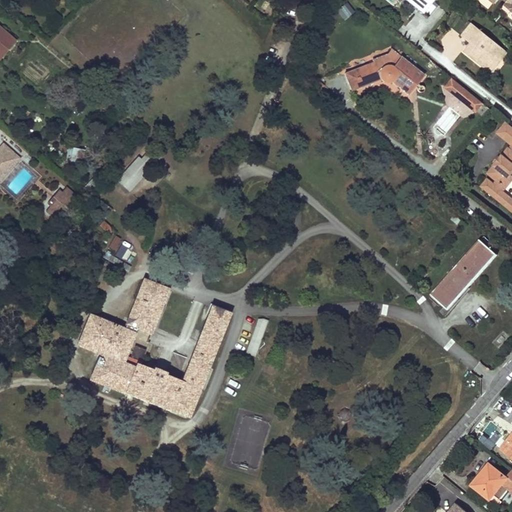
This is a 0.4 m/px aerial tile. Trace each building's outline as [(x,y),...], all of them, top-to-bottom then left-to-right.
[(437,4),(440,0),(439,0),(410,0),(423,10),(431,0),(437,4)] [(429,14),(437,4),(431,0),(423,10),(429,14)] [(270,15),(274,6),(264,2),(260,11),(270,15)] [(345,21),(355,13),(347,3),(337,11),(345,21)] [(501,59),(507,52),(472,24),(461,37),(471,44),(464,52),(486,70),(497,56),(501,59)] [(0,55),(3,57),(16,42),(0,28),(0,55)] [(373,63),(344,74),(351,91),(381,80),(383,81),(386,83),(387,83),(389,83),(392,83),(409,96),(415,87),(417,89),(419,92),(420,93),(422,93),(424,91),(424,90),(425,88),(423,86),(422,86),(420,86),(417,84),(424,76),(391,50),(387,55),(372,61),(373,63)] [(497,56),(486,70),(490,73),(501,59),(497,56)] [(453,79),(446,87),(456,95),(463,87),(457,82),(453,79)] [(463,87),(456,95),(466,104),(473,95),(463,87)] [(473,95),(466,104),(476,111),(483,103),(473,95)] [(105,96),(102,100),(111,107),(114,103),(105,96)] [(496,180),(494,183),(487,178),(481,187),(511,211),(511,198),(503,191),(506,188),(506,189),(511,181),(511,126),(506,122),(497,133),(511,146),(509,149),(508,148),(498,161),(493,166),(487,173),(496,180)] [(65,161),(71,163),(74,149),(68,148),(65,161)] [(0,174),(15,159),(4,149),(0,152),(0,174)] [(74,149),(71,163),(79,164),(82,151),(74,149)] [(146,156),(142,160),(144,163),(150,168),(161,156),(153,149),(146,156)] [(139,158),(135,162),(140,167),(144,163),(142,160),(139,158)] [(135,162),(118,181),(119,182),(128,191),(129,192),(136,184),(130,178),(140,167),(135,162)] [(110,163),(86,189),(91,194),(115,168),(110,163)] [(140,167),(130,178),(136,184),(150,168),(144,163),(140,167)] [(119,182),(117,184),(126,193),(128,191),(119,182)] [(66,188),(61,194),(73,203),(77,198),(66,188)] [(101,200),(97,205),(109,215),(113,210),(101,200)] [(96,207),(92,212),(103,221),(107,216),(96,207)] [(103,221),(99,226),(103,229),(105,231),(105,234),(111,234),(111,232),(110,228),(110,226),(109,225),(103,221)] [(115,236),(109,247),(114,251),(121,240),(115,236)] [(481,240),(434,293),(448,305),(463,288),(466,290),(497,255),(481,240)] [(121,246),(115,256),(121,259),(126,249),(121,246)] [(121,258),(126,262),(134,253),(129,249),(121,258)] [(109,254),(107,259),(127,271),(130,267),(109,254)] [(144,280),(126,325),(137,329),(151,334),(168,290),(144,280)] [(434,293),(432,296),(448,310),(466,290),(463,288),(448,305),(434,293)] [(212,307),(204,329),(208,330),(191,375),(186,373),(182,383),(165,376),(165,374),(154,369),(153,371),(140,366),(138,365),(136,369),(133,367),(135,361),(141,363),(146,350),(135,346),(130,359),(129,361),(128,360),(127,365),(123,363),(126,357),(135,334),(124,330),(90,316),(79,345),(101,354),(91,379),(104,385),(102,391),(109,394),(111,388),(171,411),(172,410),(189,417),(230,314),(212,307)] [(256,356),(268,322),(263,320),(258,320),(256,326),(247,352),(256,356)] [(126,325),(124,330),(135,334),(137,329),(126,325)] [(208,330),(204,329),(186,373),(191,375),(208,330)] [(230,458),(254,466),(268,425),(244,417),(230,458)] [(511,435),(501,449),(511,457),(511,435)] [(490,464),(482,473),(487,477),(477,489),(490,500),(494,495),(497,492),(503,497),(509,489),(511,490),(511,471),(507,478),(490,464)] [(482,473),(472,486),(477,489),(487,477),(482,473)] [(494,495),(490,500),(498,506),(500,505),(502,502),(494,495)]
